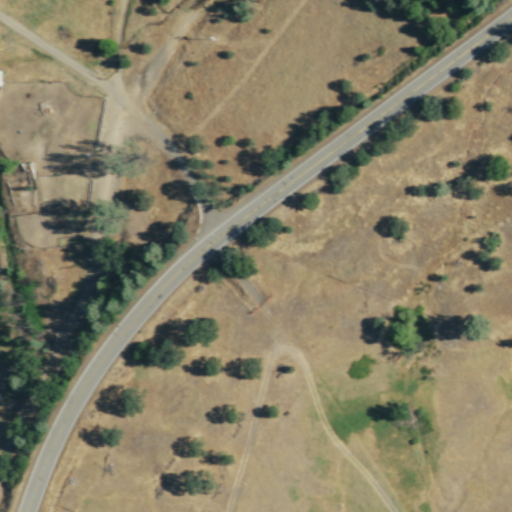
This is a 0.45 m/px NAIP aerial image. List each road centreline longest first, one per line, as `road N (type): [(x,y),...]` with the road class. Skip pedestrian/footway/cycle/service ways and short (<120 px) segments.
road 1 (tertiary): [(24,511),(89,377),(179,266),(511,14)]
road 2 (track): [(0,456),(94,269),(118,95)]
road 3 (track): [(395,511),(324,427),(294,351),(211,241)]
road 4 (residential): [(216,237),(180,163),(140,117),(0,16)]
